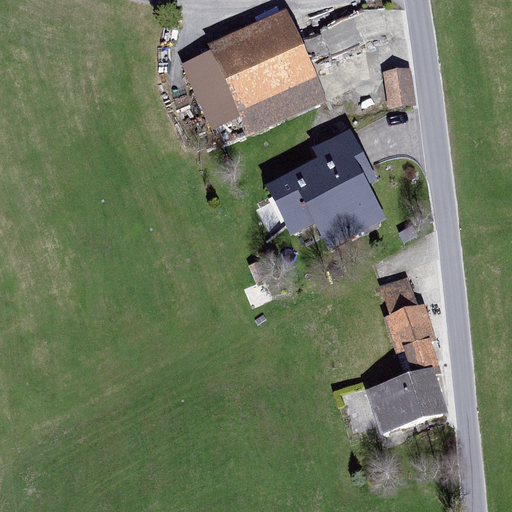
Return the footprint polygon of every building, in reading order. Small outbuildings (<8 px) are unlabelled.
[(286,14),(208,48),(211,55),(182,67),(211,135),(242,122),(248,138),(325,106),(286,14)] [(411,72),(382,76),(387,112),(416,109),(411,72)] [(318,164),(264,190),(289,239),(313,227),(325,250),(385,220),(368,186),(376,183),(351,132),(312,152),(318,164)] [(408,277),(379,286),(385,310),(415,301),(408,277)] [(417,307),(383,319),(403,372),(436,360),(417,307)] [(423,373),(359,392),(374,442),(438,422),(423,373)]
